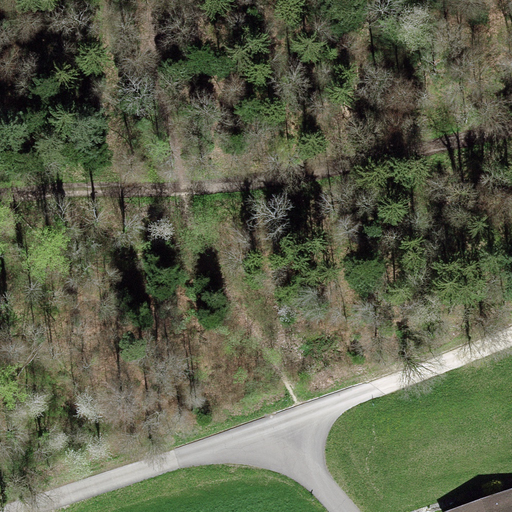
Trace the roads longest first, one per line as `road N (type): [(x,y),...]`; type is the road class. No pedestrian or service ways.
road 1 (track): [(0,201),(296,182),(511,122)]
road 2 (residential): [(273,428),(12,511)]
road 3 (residential): [(511,332),(273,428)]
